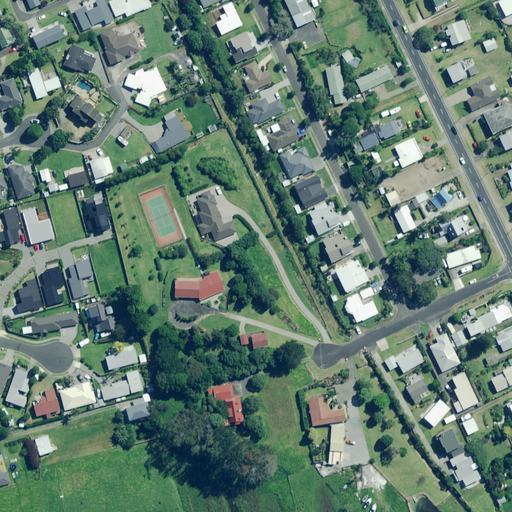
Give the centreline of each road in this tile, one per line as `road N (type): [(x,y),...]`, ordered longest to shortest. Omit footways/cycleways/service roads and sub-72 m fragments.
road 1 (residential): [(408,320),(255,0)]
road 2 (secondary): [(511,258),(387,0)]
